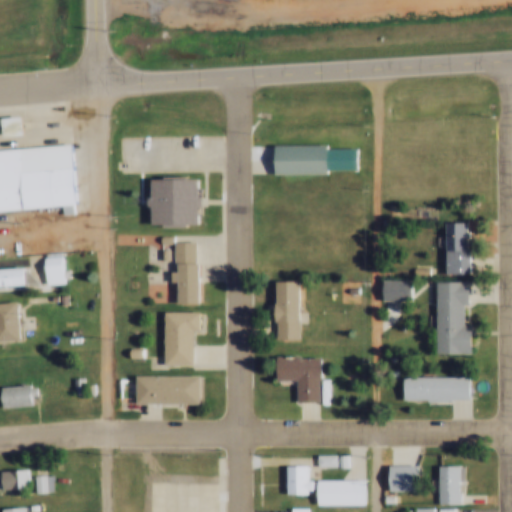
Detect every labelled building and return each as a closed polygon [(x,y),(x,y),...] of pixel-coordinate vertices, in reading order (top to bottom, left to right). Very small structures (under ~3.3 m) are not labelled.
[(0,120),(19,119),(20,137),(0,137),(0,120)] [(0,150),(68,146),(73,206),(0,211),(0,150)] [(323,172),(323,176),(270,176),(270,146),(323,146),(323,150),(351,150),(352,172),(323,172)] [(147,212),(143,212),(143,199),(147,199),(147,182),(193,181),(193,198),(196,198),(196,212),(193,212),(194,228),(147,228),(147,212)] [(439,222),(461,222),(461,253),(463,253),(463,278),(440,278),(439,222)] [(173,274),(173,265),(169,265),(169,243),(190,243),(190,265),(194,265),(194,304),(174,304),(173,283),(167,283),(167,274),(173,274)] [(154,249),(163,249),(163,261),(154,261),(154,249)] [(38,253),(56,252),(59,284),(40,285),(38,253)] [(0,269),(21,268),(22,286),(0,288),(0,269)] [(376,277),(406,277),(406,300),(376,300),(376,277)] [(270,342),(270,283),(294,283),(294,342),(270,342)] [(430,283),(462,283),(462,305),(459,305),(459,329),(466,329),(466,355),(430,355),(430,283)] [(0,302),(12,302),(15,339),(0,340),(0,302)] [(159,367),(159,313),(195,313),(196,332),(188,332),(188,367),(159,367)] [(124,349),(137,349),(137,358),(124,358),(124,349)] [(271,357),(316,357),(316,402),(291,402),(291,381),(271,381),(271,357)] [(131,377),(195,377),(195,404),(131,404),(131,377)] [(399,377),(464,377),(464,402),(399,402),(399,377)] [(67,379),(78,378),(79,394),(69,395),(67,379)] [(0,386),(28,384),(29,407),(0,408),(0,386)] [(311,455),(331,454),(331,467),(311,467),(311,455)] [(331,454),(331,467),(340,467),(340,454),(331,454)] [(413,466),(413,492),(384,492),(384,466),(413,466)] [(431,504),(431,466),(454,466),(454,504),(431,504)] [(301,481),(307,481),(307,491),(301,491),(301,495),(281,495),(281,467),(301,467),(301,481)] [(0,469),(22,468),(23,488),(0,490),(0,469)] [(28,476),(40,475),(42,492),(29,493),(28,476)] [(312,480),(358,480),(358,505),(312,506),(312,480)]
